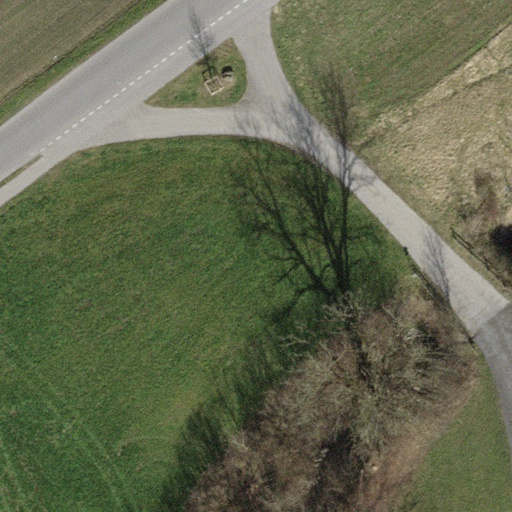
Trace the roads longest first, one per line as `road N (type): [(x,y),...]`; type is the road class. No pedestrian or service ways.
road 1 (track): [(511,398),(496,339),(332,150),(292,128),(55,114)]
road 2 (tertiary): [(0,160),(211,0)]
road 3 (track): [(292,128),(247,0)]
